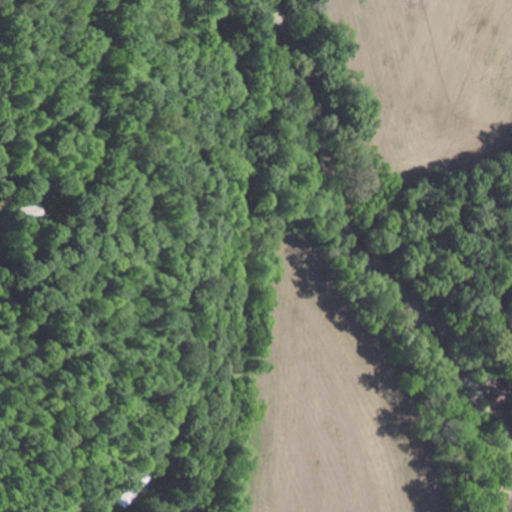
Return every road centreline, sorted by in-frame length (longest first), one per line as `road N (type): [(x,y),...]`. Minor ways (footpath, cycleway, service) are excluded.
road 1 (residential): [(188,511),(211,450),(237,294),(236,165),(219,0)]
road 2 (residential): [(511,167),(420,134),(357,0)]
